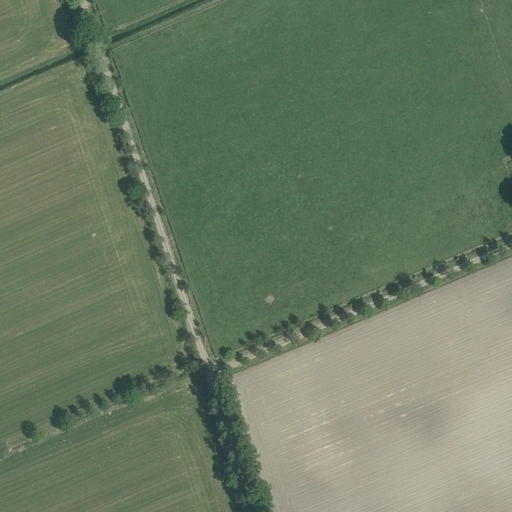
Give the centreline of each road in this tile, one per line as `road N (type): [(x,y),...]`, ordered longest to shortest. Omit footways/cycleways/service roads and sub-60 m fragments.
road 1 (track): [(80,0),(208,372)]
road 2 (track): [(208,372),(511,245)]
road 3 (track): [(208,372),(254,511)]
